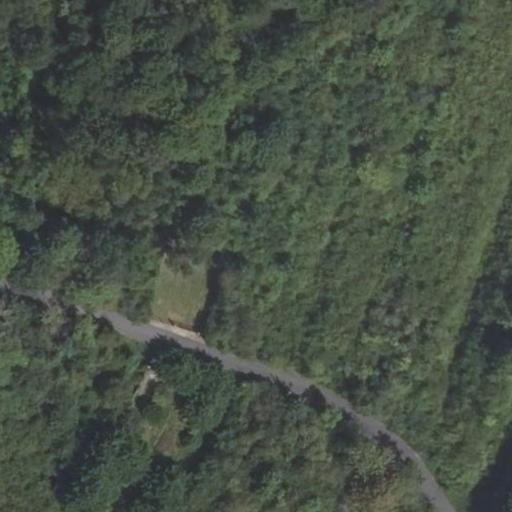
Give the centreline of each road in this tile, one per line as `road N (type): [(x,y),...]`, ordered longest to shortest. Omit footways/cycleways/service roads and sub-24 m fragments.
road 1 (residential): [(0,279),(331,405),(386,447),(435,511)]
road 2 (track): [(458,316),(424,438),(400,463)]
